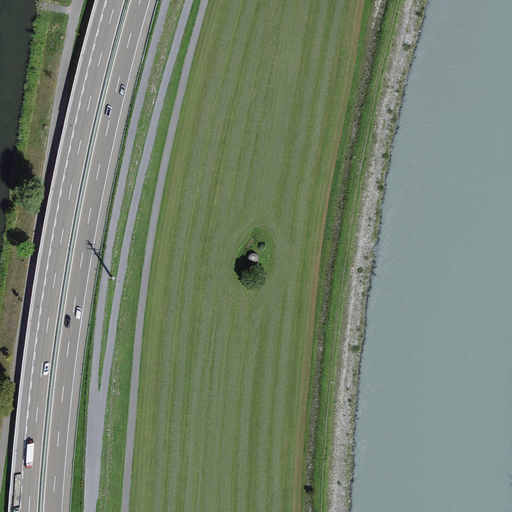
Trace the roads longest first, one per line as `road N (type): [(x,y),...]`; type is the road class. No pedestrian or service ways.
road 1 (motorway): [(117,0),(66,207),(29,511)]
road 2 (motorway): [(53,511),(68,342),(141,0)]
road 3 (track): [(166,0),(104,277),(89,511)]
road 4 (track): [(206,0),(162,176),(127,511)]
road 5 (track): [(0,484),(44,178),(81,0)]
road 6 (track): [(97,430),(138,181),(190,0)]
